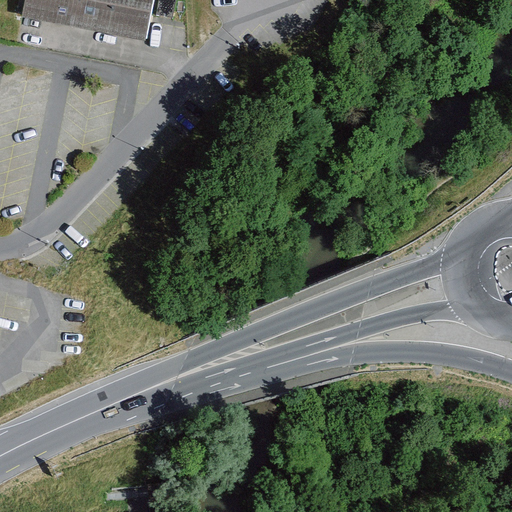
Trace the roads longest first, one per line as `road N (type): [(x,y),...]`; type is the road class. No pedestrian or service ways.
road 1 (secondary): [(260,347),(444,354),(511,371)]
road 2 (secondary): [(460,281),(260,347)]
road 3 (secondary): [(0,454),(177,377)]
